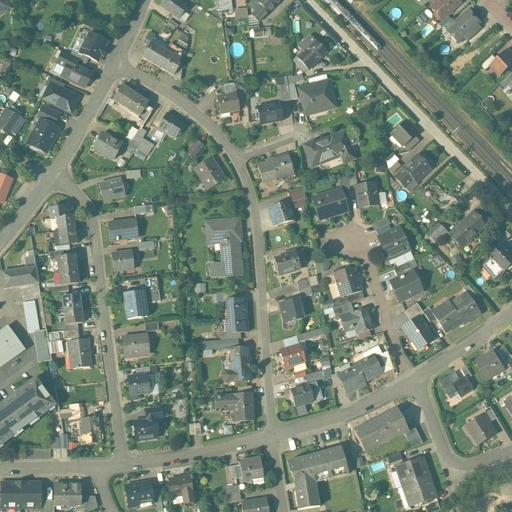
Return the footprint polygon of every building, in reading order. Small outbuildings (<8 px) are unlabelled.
[(0,0),(0,11),(8,8),(5,0),(0,0)] [(188,7),(177,0),(164,0),(160,7),(179,21),(188,7)] [(218,0),(202,0),(200,0),(212,15),(220,15),(219,8),(218,0)] [(254,0),(253,0),(248,6),(255,12),(260,6),(256,1),(254,0)] [(257,0),(256,1),(260,6),(268,14),(280,3),(277,0),(257,0)] [(436,0),(435,1),(435,4),(432,7),(432,10),(434,13),(434,16),(438,20),(441,20),(460,3),(460,0),(436,0)] [(255,12),(251,15),(259,23),(268,14),(260,6),(255,12)] [(233,9),(235,19),(247,17),(246,7),(233,9)] [(469,12),(447,32),(457,44),(464,38),(478,25),(480,23),(469,12)] [(422,14),(416,19),(422,25),(427,20),(422,14)] [(168,20),(162,32),(169,36),(176,24),(168,20)] [(478,25),(464,38),(468,42),(482,29),(478,25)] [(270,28),(262,29),(263,37),(271,36),(270,28)] [(253,30),(254,38),(263,37),(262,29),(253,30)] [(176,42),(184,47),(190,37),(182,32),(176,42)] [(155,36),(150,33),(143,44),(149,47),(151,43),(154,38),(155,36)] [(107,42),(89,34),(79,53),(79,54),(89,59),(97,63),(100,56),(103,58),(107,51),(104,49),(107,42)] [(327,55),(315,41),(310,36),(298,47),(302,53),(296,58),(308,72),(327,55)] [(165,45),(154,38),(151,43),(149,47),(142,58),(153,65),(165,45)] [(168,47),(165,45),(153,65),(170,75),(176,65),(177,65),(180,59),(183,53),(170,44),(168,47)] [(79,53),(73,50),(70,57),(78,61),(86,65),(89,59),(79,54),(79,53)] [(497,60),(490,67),(500,77),(511,65),(511,56),(507,51),(497,60)] [(70,57),(62,53),(58,60),(67,64),(68,63),(75,66),(78,61),(70,57)] [(493,55),(481,67),(485,72),(490,67),(497,60),(493,55)] [(6,61),(2,70),(6,72),(10,63),(11,61),(7,60),(7,61),(6,61)] [(75,66),(68,63),(67,64),(61,77),(84,88),(91,74),(75,66)] [(177,65),(176,65),(170,75),(180,81),(182,68),(177,65)] [(511,73),(500,85),(505,89),(509,85),(508,85),(511,81),(511,73)] [(293,78),(292,78),(295,84),(303,80),(301,75),(293,78)] [(293,76),(286,77),(287,86),(293,84),(295,84),(292,78),(293,78),(293,76)] [(328,81),(301,88),(303,97),(300,98),(304,112),(312,110),(313,114),(335,108),(328,81)] [(235,84),(224,86),(226,96),(235,94),(237,94),(235,84)] [(293,84),(287,86),(290,102),(297,100),(293,84)] [(77,98),(50,85),(43,99),(70,113),(77,98)] [(138,97),(122,86),(113,101),(139,118),(146,106),(148,103),(147,104),(137,98),(138,97)] [(287,86),(276,88),(279,103),(279,104),(290,102),(287,86)] [(226,96),(216,98),(218,105),(216,105),(218,113),(229,111),(229,113),(238,111),(235,94),(226,96)] [(279,103),(257,108),(260,126),(282,121),(279,104),(279,103)] [(59,114),(43,106),(37,119),(40,121),(40,120),(53,127),(59,114)] [(146,106),(139,118),(137,119),(144,124),(152,111),(146,106)] [(19,120),(7,111),(0,120),(0,132),(2,132),(8,136),(10,133),(17,123),(19,120)] [(184,125),(166,114),(157,130),(163,134),(164,133),(175,139),(184,125)] [(53,127),(40,120),(40,121),(33,134),(32,133),(28,142),(35,146),(34,148),(46,154),(55,136),(56,136),(58,131),(57,129),(53,127)] [(406,122),(392,135),(403,146),(414,136),(417,133),(406,122)] [(22,127),(17,123),(10,133),(15,136),(22,127)] [(130,128),(124,138),(132,143),(138,132),(130,128)] [(138,132),(132,143),(138,146),(142,139),(145,135),(145,134),(139,130),(138,132)] [(335,140),(316,147),(314,142),(303,146),(312,169),(313,169),(312,167),(317,165),(314,156),(316,155),(320,165),(336,158),(335,156),(339,155),(340,156),(341,155),(344,164),(355,159),(350,147),(356,145),(357,144),(358,142),(358,140),(357,138),(355,137),(353,138),(347,140),(344,132),(333,137),(335,140)] [(110,139),(102,134),(93,150),(113,161),(122,145),(120,145),(116,142),(117,142),(110,139)] [(414,136),(403,146),(408,152),(419,142),(414,136)] [(132,143),(124,138),(120,145),(122,145),(126,148),(132,151),(134,149),(136,150),(138,146),(132,143)] [(153,146),(142,139),(138,146),(136,150),(147,157),(153,146)] [(197,141),(189,151),(195,155),(202,146),(197,141)] [(126,148),(118,162),(125,165),(132,151),(126,148)] [(286,154),(263,161),(264,163),(256,166),(261,183),(275,179),(274,178),(281,176),(282,178),(293,175),(286,154)] [(417,155),(394,178),(405,189),(409,193),(418,185),(416,183),(430,169),(417,155)] [(393,156),(387,162),(388,170),(397,162),(398,161),(393,156)] [(224,180),(210,158),(194,169),(203,182),(202,183),(207,191),(224,180)] [(397,162),(388,170),(392,175),(401,167),(397,162)] [(139,171),(126,173),(126,180),(140,179),(139,171)] [(347,175),(339,178),(340,190),(342,191),(349,190),(347,175)] [(121,180),(99,185),(103,202),(124,197),(121,180)] [(375,183),(355,186),(358,209),(378,206),(375,183)] [(303,190),(288,194),(290,202),(293,201),(304,198),(303,190)] [(338,190),(328,193),(328,195),(313,200),(319,217),(327,215),(329,221),(329,219),(347,213),(344,206),(343,206),(338,190)] [(304,198),(293,201),(295,206),(305,203),(304,198)] [(288,202),(269,208),(274,227),(286,224),(287,225),(294,223),(288,202)] [(145,207),(134,208),(135,215),(146,214),(145,207)] [(65,208),(49,210),(50,219),(56,218),(73,216),(65,208)] [(472,213),(448,235),(461,249),(485,226),(472,213)] [(73,216),(56,218),(58,232),(74,230),(73,216)] [(387,218),(372,225),(376,232),(389,226),(390,225),(387,218)] [(239,220),(205,223),(206,233),(211,233),(211,244),(220,244),(222,264),(221,264),(212,265),(213,278),(210,278),(210,279),(242,277),(241,262),(240,262),(239,242),(241,242),(239,220)] [(135,221),(108,224),(110,241),(116,240),(117,242),(118,242),(118,241),(138,239),(135,221)] [(438,224),(426,235),(429,238),(441,227),(438,224)] [(389,226),(376,232),(378,237),(391,231),(389,226)] [(441,227),(429,238),(434,243),(446,232),(441,227)] [(378,237),(377,238),(378,239),(378,238),(381,243),(380,244),(388,261),(393,259),(410,251),(399,228),(391,231),(378,237)] [(74,230),(58,232),(59,246),(76,244),(74,230)] [(511,237),(507,232),(498,240),(503,246),(511,237)] [(153,242),(138,244),(139,252),(154,250),(153,242)] [(511,264),(511,254),(503,246),(481,267),(495,281),(511,264)] [(56,252),(49,253),(50,261),(57,260),(57,258),(64,257),(63,251),(56,252)] [(410,251),(393,259),(397,268),(407,263),(414,260),(410,251)] [(131,252),(111,255),(113,273),(133,270),(131,252)] [(295,253),(281,257),(281,258),(274,260),(278,276),(299,270),(295,253)] [(439,255),(432,259),(436,267),(444,262),(439,255)] [(64,257),(57,258),(57,260),(58,272),(76,270),(74,256),(64,257)] [(35,257),(24,259),(26,268),(1,272),(4,290),(39,284),(35,257)] [(327,259),(316,261),(318,269),(329,267),(327,259)] [(460,259),(451,262),(453,268),(462,265),(460,259)] [(397,268),(393,270),(397,276),(410,270),(407,263),(397,268)] [(354,268),(342,272),(341,269),(332,272),(333,274),(330,275),(330,276),(333,275),(336,283),(334,283),(335,284),(336,284),(340,298),(340,299),(361,292),(354,268)] [(76,270),(58,272),(60,286),(60,287),(67,286),(78,285),(76,270)] [(411,272),(391,282),(400,303),(421,293),(411,272)] [(157,278),(143,280),(145,292),(158,290),(157,278)] [(308,280),(296,283),(299,291),(310,287),(308,280)] [(195,294),(205,294),(205,283),(195,284),(195,294)] [(60,286),(48,288),(48,294),(55,293),(68,291),(67,286),(60,287),(60,286)] [(477,296),(468,286),(463,289),(466,294),(466,293),(471,300),(477,296)] [(310,287),(299,291),(301,299),(313,295),(310,287)] [(145,292),(123,295),(127,320),(148,317),(146,302),(160,300),(158,290),(145,292)] [(68,291),(55,293),(56,301),(62,300),(62,298),(69,297),(68,291)] [(234,292),(222,293),(223,302),(225,301),(234,300),(234,292)] [(361,292),(340,299),(340,298),(332,301),(334,308),(349,303),(364,299),(361,292)] [(449,304),(462,323),(461,323),(463,326),(480,314),(471,300),(466,293),(466,294),(449,304)] [(69,297),(62,298),(62,300),(63,312),(81,310),(79,296),(69,297)] [(234,300),(225,301),(227,321),(225,321),(226,335),(247,333),(245,299),(234,300)] [(290,302),(279,305),(281,313),(282,313),(285,324),(295,321),(294,321),(302,319),(298,300),(290,302)] [(431,312),(431,313),(435,319),(445,334),(461,323),(462,323),(449,304),(448,302),(431,312)] [(334,308),(332,308),(336,320),(340,319),(340,318),(351,315),(351,314),(352,313),(349,303),(334,308)] [(417,304),(404,312),(410,322),(418,317),(418,318),(424,314),(422,312),(417,304)] [(431,312),(429,308),(422,312),(424,314),(429,323),(435,319),(431,313),(431,312)] [(352,313),(351,314),(351,315),(340,318),(340,319),(345,332),(356,328),(358,335),(373,330),(367,309),(352,313)] [(81,310),(63,312),(65,326),(72,326),(78,325),(83,324),(81,310)] [(418,318),(418,317),(410,322),(405,326),(408,331),(406,333),(413,344),(418,341),(422,348),(433,340),(418,318)] [(157,323),(144,324),(145,333),(158,331),(157,323)] [(72,326),(65,326),(53,327),(53,334),(63,332),(73,331),(72,326)] [(0,332),(0,367),(12,359),(24,350),(8,327),(0,332)] [(322,329),(296,337),(298,343),(304,341),(324,335),(322,329)] [(39,332),(34,333),(39,363),(50,361),(45,331),(39,332)] [(73,331),(63,332),(64,340),(70,340),(79,338),(78,331),(73,331)] [(146,336),(122,339),(124,358),(125,358),(125,356),(136,355),(136,357),(148,355),(146,336)] [(61,341),(48,343),(50,355),(63,354),(61,341)] [(89,341),(67,344),(70,370),(92,368),(89,341)] [(307,351),(304,341),(298,343),(299,346),(301,352),(307,351)] [(299,346),(279,352),(285,371),(293,368),(294,374),(304,371),(303,368),(305,367),(304,363),(301,352),(299,346)] [(249,349),(229,350),(231,372),(225,372),(222,375),(223,380),(226,383),(234,382),(246,381),(251,381),(249,349)] [(493,352),(475,363),(485,381),(486,381),(485,379),(494,374),(495,375),(504,370),(493,352)] [(372,356),(354,366),(364,385),(365,385),(364,383),(381,374),(379,369),(374,359),(372,356)] [(380,356),(374,359),(379,369),(385,367),(380,356)] [(338,376),(342,386),(347,394),(364,385),(354,366),(355,367),(338,376)] [(471,377),(465,367),(460,370),(465,377),(467,380),(471,377)] [(148,368),(136,370),(137,377),(147,376),(149,373),(148,368)] [(294,374),(293,374),(294,380),(305,376),(306,376),(304,371),(294,374)] [(306,376),(305,376),(308,384),(325,379),(322,371),(306,376)] [(511,372),(502,378),(505,383),(511,379),(511,372)] [(337,374),(331,377),(333,389),(342,386),(338,376),(337,374)] [(465,377),(458,381),(454,374),(440,383),(450,399),(454,396),(455,396),(457,395),(460,399),(474,391),(467,380),(465,377)] [(137,377),(127,379),(129,396),(149,393),(147,376),(137,377)] [(34,381),(0,405),(0,444),(53,406),(34,381)] [(307,387),(291,391),(290,391),(295,409),(296,408),(303,406),(313,403),(322,400),(318,390),(317,390),(315,384),(308,386),(307,386),(307,387)] [(247,387),(237,388),(238,395),(251,394),(251,387),(247,387)] [(101,403),(100,388),(93,388),(94,404),(101,403)] [(492,393),(488,388),(483,393),(487,398),(492,393)] [(238,395),(233,396),(214,397),(215,409),(223,409),(223,408),(234,408),(235,423),(253,422),(251,394),(238,395)] [(490,408),(486,401),(480,404),(484,411),(490,408)] [(497,419),(491,408),(485,411),(492,422),(497,419)] [(82,409),(60,412),(61,419),(70,418),(71,423),(79,422),(84,421),(82,409)] [(160,420),(159,409),(145,411),(146,421),(132,423),(135,442),(157,439),(155,420),(160,420)] [(397,410),(354,432),(364,453),(404,433),(407,431),(397,410)] [(485,414),(464,426),(477,447),(497,434),(485,414)] [(84,421),(79,422),(82,443),(99,441),(96,419),(84,421)] [(200,424),(188,425),(189,436),(201,436),(200,424)] [(414,427),(407,431),(404,433),(411,448),(422,444),(414,427)] [(59,450),(59,440),(50,440),(50,450),(59,450)] [(341,448),(289,461),(292,473),(291,473),(295,489),(294,489),(297,511),(319,507),(315,483),(329,480),(348,475),(341,448)] [(399,453),(386,458),(389,465),(402,460),(399,453)] [(361,458),(353,461),(357,469),(364,466),(361,458)] [(260,459),(239,462),(242,478),(242,481),(263,478),(260,459)] [(422,459),(394,469),(400,488),(429,479),(422,459)] [(240,466),(226,469),(228,480),(242,478),(240,466)] [(189,476),(177,478),(177,479),(169,480),(172,498),(182,496),(183,501),(193,500),(189,476)] [(429,479),(400,488),(407,508),(436,499),(429,479)] [(150,483),(125,487),(128,508),(137,507),(137,502),(152,500),(151,491),(150,483)] [(40,484),(24,484),(24,485),(17,485),(17,484),(1,484),(1,509),(40,509),(40,484)] [(80,485),(53,485),(54,509),(64,509),(64,506),(80,506),(81,506),(81,495),(80,485)] [(238,487),(224,489),(225,496),(239,494),(238,487)] [(159,490),(151,491),(152,500),(153,504),(161,503),(159,490)] [(239,494),(225,496),(226,503),(241,501),(239,494)] [(90,511),(97,508),(95,497),(87,497),(87,508),(86,511),(90,511)] [(268,511),(266,500),(240,504),(241,511),(268,511)] [(437,503),(425,508),(426,511),(436,511),(440,511),(437,503)]
